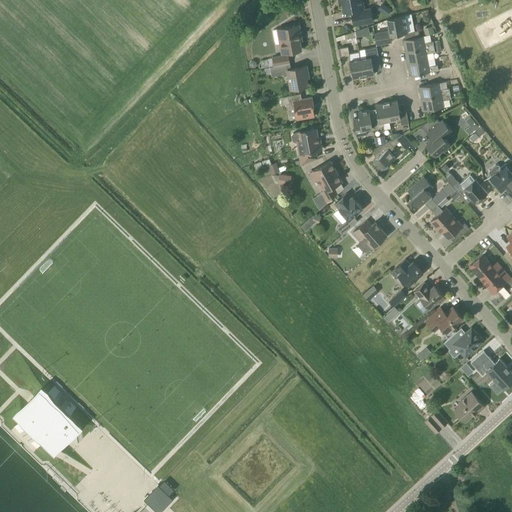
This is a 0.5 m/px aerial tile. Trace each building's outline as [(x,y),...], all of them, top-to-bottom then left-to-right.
[(338,0),(339,2),(342,1),(344,11),(353,9),(353,11),(351,12),(354,25),(372,21),(370,8),(364,9),(363,7),(364,7),(362,0),(338,0)] [(388,16),(392,9),(381,2),(377,9),(388,16)] [(376,44),(388,42),(387,36),(404,33),(407,32),(404,15),(394,17),(394,18),(387,19),(389,31),(374,34),(376,44)] [(281,53),(301,49),(299,40),(302,40),(299,24),(277,28),(279,42),(281,53)] [(419,36),(418,30),(407,32),(404,33),(405,39),(403,39),(405,51),(434,46),(433,41),(424,42),(423,36),(419,36)] [(350,60),(348,46),(340,47),(344,69),(350,68),(352,78),(363,76),(360,58),(350,60)] [(407,63),(427,60),(426,53),(435,52),(434,46),(405,51),(407,63)] [(363,76),(374,74),(373,64),(380,62),(377,47),(365,49),(358,50),(360,58),(363,76)] [(273,58),(272,58),(274,66),(274,65),(289,62),(288,54),(273,58)] [(429,66),(427,60),(407,63),(410,75),(438,70),(437,64),(429,66)] [(274,66),(269,67),(270,74),(271,74),(272,77),(284,74),(284,76),(288,75),(291,89),(307,86),(305,74),(308,73),(307,66),(286,69),(285,63),(289,63),(289,62),(274,65),(274,66)] [(440,89),(439,82),(419,86),(421,98),(450,93),(449,87),(440,89)] [(282,105),(287,104),(290,103),(289,101),(293,101),(297,118),(297,119),(314,116),(312,105),(314,104),(312,97),(301,99),(300,93),(289,95),(280,97),(282,105)] [(442,100),(451,99),(450,93),(421,98),(423,110),(443,107),(442,100)] [(399,110),(397,100),(386,102),(389,120),(397,119),(397,122),(401,121),(401,124),(409,123),(406,109),(399,110)] [(373,129),(381,128),(381,126),(382,126),(383,125),(383,121),(389,120),(386,102),(375,104),(377,116),(371,117),(373,129)] [(356,136),(357,136),(367,134),(366,128),(372,127),(369,109),(358,111),(360,121),(354,122),(356,136)] [(471,125),(466,128),(469,132),(479,126),(472,115),(466,118),(471,125)] [(444,138),(452,131),(442,120),(435,126),(430,120),(420,125),(427,134),(428,133),(428,134),(432,138),(426,144),(435,155),(442,149),(443,151),(451,145),(444,138)] [(298,151),(300,160),(301,164),(317,157),(316,150),(322,149),(320,141),(318,141),(316,128),(298,132),(292,133),(291,135),(292,141),(294,142),(299,141),(301,150),(298,151)] [(400,135),(397,137),(400,140),(406,148),(411,143),(412,143),(403,133),(400,135)] [(386,142),(385,137),(375,139),(376,147),(386,142)] [(391,152),(394,149),(390,140),(372,149),(376,158),(374,160),(382,169),(389,163),(388,162),(395,157),(391,152)] [(319,209),(327,202),(337,193),(333,185),(341,181),(330,161),(313,170),(324,190),(321,191),(322,193),(313,197),(319,209)] [(511,171),(505,163),(500,167),(498,165),(496,164),(489,170),(489,173),(491,176),(490,177),(502,191),(505,188),(511,195),(511,171)] [(475,179),(470,174),(460,183),(457,180),(451,173),(445,178),(452,185),(456,190),(461,195),(465,192),(476,203),(487,193),(475,179)] [(288,176),(279,174),(278,181),(278,183),(287,185),(288,176)] [(419,207),(432,195),(427,190),(432,186),(424,176),(407,190),(413,196),(411,199),(419,207)] [(437,204),(447,195),(442,189),(432,198),(437,204)] [(461,195),(456,190),(450,195),(454,200),(460,195),(461,196),(461,195)] [(351,198),(346,193),(335,203),(340,208),(339,208),(347,218),(337,227),(343,234),(358,220),(354,216),(363,208),(352,196),(351,198)] [(462,225),(446,207),(430,221),(437,228),(439,226),(448,237),(457,229),(462,234),(469,228),(465,223),(462,225)] [(371,225),(366,220),(353,232),(360,239),(358,241),(358,246),(363,251),(367,251),(372,246),(386,234),(375,221),(371,225)] [(491,264),(482,254),(469,265),(493,292),(506,280),(510,276),(496,260),(491,264)] [(410,263),(406,258),(395,268),(390,272),(396,278),(399,275),(408,286),(423,272),(413,261),(410,263)] [(430,288),(424,282),(414,291),(429,308),(443,296),(434,285),(430,288)] [(374,296),(369,290),(364,294),(369,300),(374,296)] [(394,306),(406,295),(401,290),(389,300),(394,306)] [(463,318),(453,306),(446,312),(441,307),(425,321),(435,332),(440,326),(446,333),(463,318)] [(389,322),(395,316),(390,312),(385,317),(389,322)] [(483,340),(472,327),(461,336),(457,331),(444,342),(452,351),(457,346),(465,356),(471,351),(472,352),(478,348),(477,346),(483,340)] [(427,356),(422,351),(418,355),(422,360),(427,356)] [(482,351),(470,363),(481,376),(485,372),(502,390),(511,380),(511,375),(498,360),(493,364),(482,351)] [(478,411),(484,406),(485,404),(473,390),(460,402),(461,403),(455,409),(464,420),(477,410),(478,411)] [(27,403),(18,412),(19,413),(52,445),(61,435),(65,439),(70,434),(71,435),(76,429),(77,429),(39,392),(39,391),(34,397),(27,403)] [(436,432),(447,422),(436,410),(425,420),(436,432)] [(188,490),(197,481),(188,473),(180,482),(188,490)] [(158,484),(144,499),(148,503),(149,504),(157,511),(160,511),(173,499),(158,484)]
